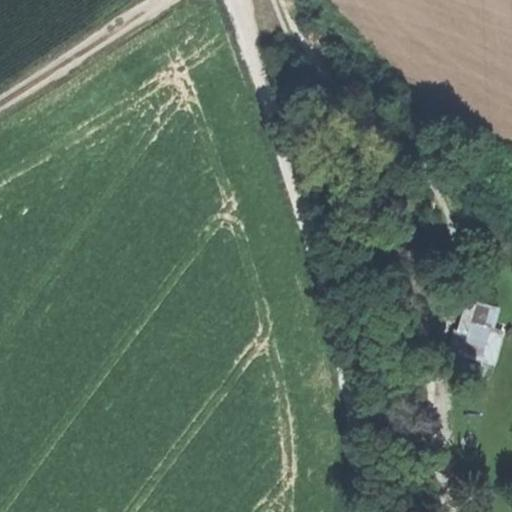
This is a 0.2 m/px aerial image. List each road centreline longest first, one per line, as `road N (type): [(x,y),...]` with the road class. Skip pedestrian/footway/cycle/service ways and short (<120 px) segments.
road 1 (track): [(244,0),(342,314),(370,446),(368,511)]
road 2 (track): [(454,224),(429,169),(383,134),(308,50),(279,0)]
road 3 (track): [(164,0),(0,109)]
